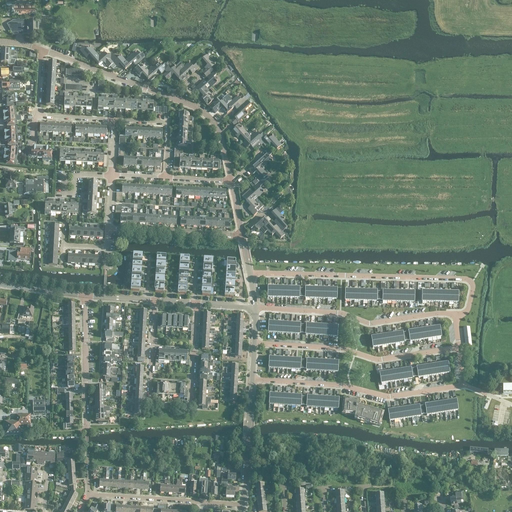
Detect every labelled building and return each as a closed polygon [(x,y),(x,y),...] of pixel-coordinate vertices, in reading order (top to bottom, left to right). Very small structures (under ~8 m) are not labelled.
[(7,13),(12,13),(12,10),(15,10),(19,10),(19,14),(24,14),(24,3),(14,3),(14,4),(11,4),(11,3),(7,3),(7,13)] [(30,14),(30,10),(35,10),(35,9),(37,9),(37,8),(37,6),(37,4),(35,4),(35,3),(24,3),(24,14),(30,14)] [(13,23),(8,26),(13,35),(39,35),(38,21),(13,21),(13,23)] [(89,55),(94,61),(99,56),(91,48),(90,47),(89,48),(86,51),(83,48),(80,51),(86,58),(89,55)] [(103,53),(99,56),(94,61),(99,66),(103,62),(109,68),(110,66),(113,69),(116,66),(111,60),(114,57),(111,54),(108,57),(105,53),(104,52),(103,53)] [(135,66),(145,57),(142,54),(141,56),(137,52),(136,53),(135,52),(135,53),(134,53),(126,61),(130,66),(133,63),(135,66)] [(202,73),(206,77),(207,78),(214,72),(211,69),(215,66),(216,65),(215,65),(215,64),(209,57),(211,55),(209,53),(207,56),(207,55),(202,60),(207,65),(204,68),(206,70),(202,73)] [(111,60),(116,66),(117,67),(120,64),(125,70),(130,66),(126,61),(122,56),(121,56),(120,57),(117,60),(114,57),(111,60)] [(14,57),(1,57),(1,63),(8,64),(8,65),(14,65),(16,61),(17,61),(17,57),(14,57)] [(154,66),(148,71),(153,76),(158,71),(161,74),(165,71),(168,68),(165,65),(162,67),(159,64),(158,63),(157,63),(156,62),(154,65),(154,66)] [(199,68),(196,65),(193,67),(190,64),(189,63),(188,63),(184,67),(179,72),(184,76),(189,71),(192,74),(199,68)] [(148,80),(153,76),(148,71),(145,67),(144,67),(144,66),(143,67),(140,64),(138,66),(133,70),(140,77),(143,74),(148,80)] [(174,75),(175,76),(179,81),(184,76),(179,72),(184,67),(181,64),(177,68),(176,67),(175,67),(175,66),(174,67),(170,70),(168,68),(165,71),(167,73),(163,76),(167,81),(174,75)] [(204,81),(202,83),(196,88),(199,91),(204,86),(208,91),(217,83),(217,82),(217,81),(217,82),(213,78),(216,75),(214,72),(207,78),(209,81),(207,84),(204,81)] [(2,89),(9,88),(10,91),(20,90),(20,81),(9,82),(2,83),(2,89)] [(199,91),(196,88),(194,85),(191,88),(196,94),(198,92),(203,97),(201,99),(207,106),(211,103),(208,100),(211,97),(212,97),(212,96),(212,95),(208,91),(204,86),(199,91)] [(24,105),(24,102),(18,103),(17,94),(2,95),(3,101),(7,101),(7,104),(16,103),(16,106),(24,105)] [(238,105),(240,107),(247,101),(244,98),(241,101),(238,97),(237,96),(237,97),(236,97),(231,102),(228,105),(232,109),(238,105)] [(148,98),(147,111),(153,111),(153,107),(156,107),(156,105),(156,103),(153,102),(150,102),(150,98),(148,98)] [(227,114),(232,109),(228,105),(231,102),(227,98),(224,100),(223,100),(222,101),(220,102),(217,99),(209,107),(215,114),(219,111),(222,108),(227,114)] [(238,123),(247,115),(248,114),(247,113),(245,111),(251,106),(247,101),(240,107),(237,110),(240,113),(234,118),(230,122),(234,126),(238,123)] [(4,115),(4,117),(16,116),(16,107),(5,108),(6,111),(4,111),(4,113),(3,113),(3,115),(4,115)] [(179,119),(192,120),(192,117),(188,117),(188,114),(185,114),(186,112),(185,112),(185,111),(184,111),(183,111),(182,111),(181,111),(180,111),(179,112),(178,112),(178,113),(177,113),(178,113),(177,119),(179,119)] [(16,116),(4,117),(4,119),(4,122),(5,123),(7,123),(7,126),(17,125),(16,116)] [(241,135),(243,138),(244,140),(241,142),(243,144),(247,149),(250,146),(246,141),(251,137),(248,134),(239,124),(231,131),(238,138),(241,135)] [(5,134),(5,136),(18,136),(17,127),(7,127),(7,130),(5,130),(5,132),(4,132),(4,135),(5,134)] [(260,142),(262,140),(265,137),(263,134),(260,137),(256,133),(256,132),(255,133),(254,134),(251,131),(248,134),(251,137),(246,141),(250,146),(251,145),(254,148),(255,147),(258,150),(261,146),(259,143),(260,142)] [(18,136),(5,136),(5,138),(5,142),(7,142),(8,145),(18,145),(18,136)] [(277,150),(282,146),(273,136),(272,136),(271,137),(272,137),(268,140),(265,137),(262,140),(268,147),(271,144),(277,150)] [(5,154),(5,155),(17,157),(18,148),(8,147),(7,150),(5,150),(5,151),(4,154),(5,154)] [(28,150),(28,151),(29,151),(28,158),(37,158),(38,148),(36,148),(33,147),(33,148),(32,148),(32,150),(28,150)] [(45,149),(44,149),(43,159),(42,161),(52,161),(52,151),(49,151),(49,149),(48,149),(48,148),(45,148),(45,149)] [(269,157),(272,155),(269,151),(262,158),(264,161),(259,166),(263,170),(272,162),(273,162),(272,161),(269,157)] [(17,157),(5,155),(5,157),(4,157),(4,160),(4,161),(6,162),(6,165),(16,166),(17,157)] [(213,170),(218,170),(220,170),(221,161),(215,161),(216,157),(213,157),(213,170)] [(256,172),(259,176),(257,178),(255,180),(256,180),(252,183),(256,186),(260,182),(263,185),(266,183),(263,180),(267,176),(268,176),(267,175),(263,170),(259,166),(256,163),(248,170),(253,175),(256,172)] [(6,189),(16,188),(16,179),(13,180),(13,172),(2,169),(1,175),(7,177),(7,180),(6,180),(6,189)] [(37,181),(37,195),(46,195),(46,194),(49,194),(48,182),(48,177),(37,178),(37,181)] [(37,195),(37,181),(26,181),(26,179),(24,179),(24,181),(24,195),(37,195)] [(255,201),(264,192),(260,188),(263,185),(260,182),(256,186),(253,188),(256,191),(253,194),(250,190),(242,197),(245,201),(250,196),(255,201)] [(284,192),(283,191),(271,201),(274,204),(277,201),(284,194),(283,193),(284,192)] [(254,216),(257,213),(254,210),(259,206),(255,201),(250,196),(245,201),(251,207),(248,209),(254,216)] [(12,213),(14,212),(14,205),(5,206),(5,217),(13,216),(12,213)] [(284,218),(281,214),(283,211),(279,207),(271,214),(277,220),(274,222),(276,225),(282,232),(287,228),(282,222),(284,220),(285,219),(284,219),(284,218)] [(264,227),(268,223),(264,218),(258,223),(255,220),(248,226),(251,229),(254,226),(258,231),(261,229),(265,234),(267,231),(264,227)] [(285,235),(282,232),(276,225),(273,228),(268,223),(264,227),(267,231),(272,236),(275,233),(281,239),(285,235)] [(10,237),(20,237),(21,233),(25,233),(25,228),(15,228),(15,231),(11,230),(10,237)] [(20,237),(10,237),(10,243),(14,244),(14,247),(24,247),(24,244),(20,244),(20,237)] [(21,252),(17,252),(9,251),(9,261),(17,262),(17,259),(30,260),(31,249),(21,249),(21,252)] [(142,255),(142,254),(139,254),(133,253),(133,262),(141,262),(141,258),(142,258),(143,255),(142,255)] [(157,263),(166,264),(166,256),(161,255),(158,255),(158,256),(157,256),(156,259),(157,259),(157,263)] [(180,265),(188,265),(188,261),(189,261),(189,258),(189,257),(186,257),(180,256),(180,265)] [(204,266),(212,267),(213,259),(208,258),(208,259),(205,258),(204,259),(203,262),(204,262),(204,266)] [(227,260),(226,275),(234,275),(235,261),(235,260),(232,260),(227,260)] [(141,284),(140,284),(131,283),(131,291),(139,291),(140,287),(141,284)] [(164,293),(164,292),(164,285),(156,285),(155,285),(155,288),(155,292),(164,293)] [(188,287),(187,287),(178,286),(178,294),(186,294),(186,290),(187,290),(188,287)] [(213,296),(213,289),(211,288),(203,288),(202,288),(201,291),(202,291),(202,295),(211,296),(211,295),(213,296)] [(234,290),(233,290),(225,289),(225,297),(233,297),(233,293),(234,294),(234,290)] [(107,308),(107,314),(119,315),(120,312),(113,312),(114,309),(116,309),(117,305),(108,305),(108,308),(107,308)] [(24,308),(23,316),(32,318),(34,309),(28,307),(28,308),(24,308)] [(158,323),(157,330),(161,330),(161,328),(166,328),(167,318),(161,317),(161,323),(158,323)] [(183,318),(183,329),(188,329),(188,332),(191,332),(192,324),(189,324),(189,318),(183,318)] [(296,324),(295,335),(300,335),(300,334),(303,334),(303,326),(300,326),(300,324),(296,324)] [(306,326),(304,326),(303,326),(303,334),(306,334),(306,335),(310,335),(311,325),(306,325),(306,326)] [(469,327),(463,328),(466,348),(472,347),(469,327)] [(409,333),(407,333),(406,333),(407,341),(410,341),(410,342),(414,341),(413,331),(408,332),(409,333)] [(402,333),(398,333),(400,344),(404,343),(404,342),(407,341),(406,333),(403,334),(402,333)] [(105,347),(104,353),(111,353),(123,354),(123,350),(112,350),(112,347),(112,344),(106,343),(106,347),(105,347)] [(159,356),(156,356),(155,364),(158,364),(159,361),(164,361),(165,350),(165,348),(163,348),(163,350),(159,350),(159,356)] [(187,352),(181,351),(181,362),(186,362),(186,365),(189,365),(190,358),(187,358),(187,352)] [(201,357),(201,363),(213,364),(213,362),(211,361),(211,355),(204,354),(204,358),(201,357)] [(61,362),(61,364),(65,364),(65,365),(67,365),(67,364),(74,364),(74,358),(72,358),(72,356),(64,356),(64,362),(61,362)] [(296,360),(296,370),(300,370),(300,369),(303,369),(304,361),(301,361),(301,360),(296,360)] [(417,369),(415,369),(414,370),(415,377),(418,377),(418,378),(423,378),(421,367),(417,368),(417,369)] [(406,370),(408,380),(412,379),(412,378),(415,377),(414,370),(411,370),(411,369),(406,370)] [(116,374),(116,371),(103,371),(103,377),(105,377),(105,380),(110,381),(110,374),(112,374),(116,374)] [(157,390),(154,390),(153,396),(157,396),(157,394),(162,395),(163,384),(163,381),(161,381),(161,384),(157,384),(157,390)] [(184,399),(187,399),(188,397),(188,391),(185,391),(185,386),(183,385),(183,382),(180,382),(180,385),(179,396),(184,396),(184,399)] [(297,396),(296,407),(301,407),(301,406),(304,406),(304,398),(301,398),(301,396),(297,396)] [(311,408),(312,397),(307,397),(307,398),(304,398),(304,406),(307,406),(307,407),(311,408)] [(363,401),(356,400),(356,402),(350,401),(350,400),(343,399),(342,414),(345,414),(345,413),(352,413),(352,415),(355,415),(354,419),(380,427),(384,412),(377,410),(377,412),(365,408),(366,405),(366,404),(366,403),(365,403),(365,402),(364,401),(363,401)] [(211,401),(199,400),(199,406),(203,407),(202,410),(208,410),(208,403),(211,404),(211,401)] [(431,415),(429,405),(425,405),(425,407),(422,407),(424,415),(426,414),(427,416),(431,415)] [(419,406),(415,407),(416,417),(421,416),(421,415),(424,415),(422,407),(419,407),(419,406)] [(5,436),(21,435),(21,432),(23,432),(22,430),(21,430),(21,426),(31,425),(31,415),(16,415),(16,421),(5,422),(5,436)] [(99,424),(115,424),(115,421),(110,421),(110,418),(109,418),(109,416),(106,416),(104,416),(95,416),(96,422),(99,421),(99,424)] [(64,430),(71,430),(71,425),(73,425),(73,419),(61,419),(61,422),(63,422),(64,430)] [(26,475),(37,476),(37,472),(35,472),(35,469),(30,468),(30,466),(25,465),(25,468),(26,468),(26,475)] [(189,472),(189,479),(188,487),(188,491),(191,491),(190,494),(196,495),(196,487),(197,487),(197,482),(194,481),(194,482),(192,482),(192,472),(189,472)] [(228,483),(228,480),(235,481),(236,475),(228,475),(228,478),(224,477),(222,477),(222,483),(228,483)] [(205,479),(200,479),(199,488),(201,489),(201,495),(206,496),(207,484),(204,484),(205,479)] [(265,491),(264,484),(266,484),(266,481),(266,480),(258,481),(259,481),(259,484),(256,485),(256,492),(265,491)] [(160,493),(166,493),(167,486),(161,486),(161,484),(158,484),(158,489),(160,490),(160,493)] [(217,496),(217,488),(218,484),(210,484),(209,492),(212,492),(211,496),(217,496)] [(223,496),(226,496),(235,496),(235,490),(234,490),(235,487),(224,486),(223,496)] [(69,497),(75,500),(78,495),(76,494),(76,490),(72,490),(72,492),(69,497)] [(452,506),(457,505),(462,504),(461,499),(464,499),(463,495),(456,495),(456,498),(451,499),(452,506)] [(66,503),(72,506),(75,500),(69,497),(66,503)] [(63,508),(69,511),(72,506),(66,503),(63,508)]
